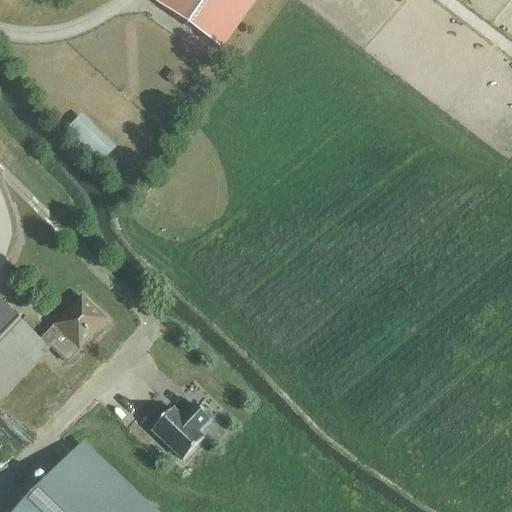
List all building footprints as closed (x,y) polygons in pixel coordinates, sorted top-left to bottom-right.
[(155,0),(154,2),(180,21),(222,50),(256,0),(155,0)] [(101,161),(112,150),(78,116),(67,127),(101,161)] [(0,400),(51,348),(67,363),(107,322),(81,298),(40,341),(0,302),(0,400)] [(210,420),(193,405),(181,418),(173,410),(152,432),(182,462),(204,439),(197,433),(210,420)] [(148,511),(81,447),(17,511),(148,511)]
